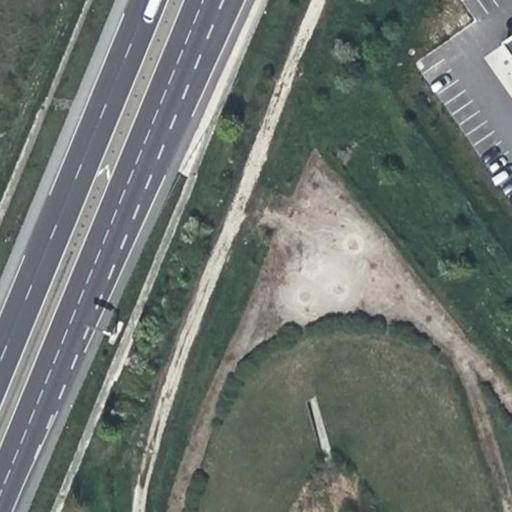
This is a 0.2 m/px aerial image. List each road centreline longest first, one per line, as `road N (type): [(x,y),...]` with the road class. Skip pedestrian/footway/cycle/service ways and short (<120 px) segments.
road 1 (track): [(145,511),(152,457),(329,0)]
road 2 (motorway): [(147,0),(0,356)]
road 3 (motorway): [(0,497),(123,197)]
road 4 (motorway): [(123,197),(173,140),(238,0)]
road 5 (motorway): [(123,197),(203,0)]
